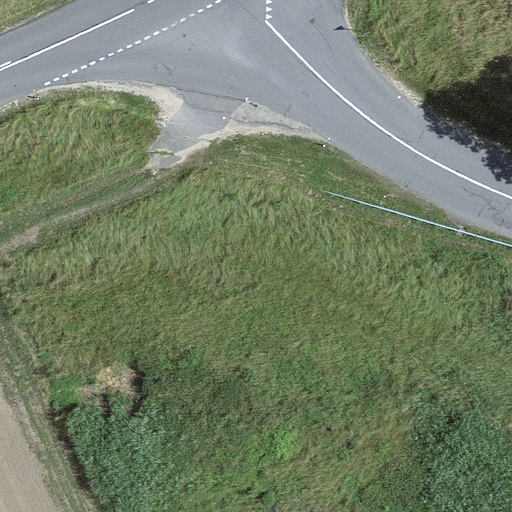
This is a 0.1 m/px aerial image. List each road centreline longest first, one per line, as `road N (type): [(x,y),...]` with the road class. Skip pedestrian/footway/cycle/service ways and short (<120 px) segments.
road 1 (tertiary): [(248,0),(327,90),(435,168),(511,198)]
road 2 (secondary): [(148,0),(0,68)]
